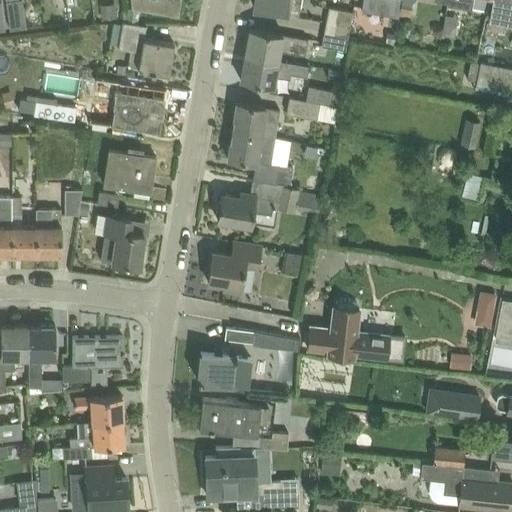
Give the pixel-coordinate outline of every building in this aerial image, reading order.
[(24,26),(20,0),(9,0),(8,0),(3,0),(8,28),(24,26)] [(130,0),(131,6),(178,14),(180,0),(130,0)] [(273,8),(288,11),(288,10),(299,12),(301,0),(254,0),(253,5),(273,8)] [(400,13),(402,0),(362,0),(360,11),(398,16),(398,13),(400,13)] [(447,0),(402,0),(400,13),(410,15),(412,0),(441,0),(447,1),(447,0)] [(447,0),(447,1),(446,3),(449,4),(471,8),(472,5),(487,8),(488,8),(489,0),(447,0)] [(511,0),(489,0),(488,8),(487,8),(486,14),(506,18),(505,26),(511,27),(511,0)] [(100,3),(101,17),(117,16),(116,2),(100,3)] [(323,30),(347,35),(352,9),(328,5),(323,30)] [(130,48),(130,49),(140,51),(138,67),(149,69),(169,72),(174,42),(144,37),(146,23),(122,19),(115,21),(114,23),(112,22),(108,41),(118,43),(118,46),(130,48)] [(308,37),(269,30),(250,26),(245,51),(279,57),(281,48),(305,53),(308,37)] [(345,48),(347,35),(323,30),(321,44),(345,48)] [(385,42),(394,43),(396,33),(387,31),(385,42)] [(240,78),(260,82),(274,85),(275,79),(276,75),(289,77),(290,72),(306,75),(308,64),(279,59),(279,57),(245,51),(240,78)] [(480,62),(470,60),(466,79),(476,81),(480,62)] [(511,66),(480,60),(480,62),(476,81),(475,85),(511,93),(511,89),(511,66)] [(111,123),(140,128),(159,131),(164,97),(118,90),(120,79),(119,79),(120,74),(96,70),(89,119),(111,122),(111,123)] [(338,104),(341,91),(308,84),(306,98),(319,100),(337,104),(338,104)] [(1,92),(6,107),(15,104),(10,89),(1,92)] [(286,111),(317,117),(319,100),(306,98),(289,94),(286,111)] [(76,105),(56,102),(26,97),(20,96),(18,109),(33,112),(33,113),(74,120),(76,105)] [(275,135),(279,107),(236,101),(232,128),(275,135)] [(478,127),(464,124),(459,144),(473,147),(478,127)] [(254,178),(276,182),(280,162),(271,161),(275,135),(232,128),(227,156),(255,160),(252,178),(254,178)] [(0,131),(0,144),(11,145),(11,132),(0,131)] [(156,155),(143,153),(144,146),(127,144),(126,149),(108,146),(102,183),(150,190),(156,155)] [(293,164),(287,163),(280,162),(276,182),(290,184),(293,164)] [(82,184),(85,172),(71,169),(68,182),(82,184)] [(217,219),(251,224),(253,210),(271,212),(271,206),(294,209),(294,206),(319,210),(321,193),(299,190),(299,187),(290,185),(290,184),(276,182),(254,178),(252,192),(240,190),(239,195),(222,192),(219,207),(218,207),(217,214),(218,214),(217,219)] [(80,198),(82,187),(64,187),(64,212),(78,213),(81,198),(80,198)] [(113,202),(116,191),(97,187),(95,199),(113,202)] [(0,252),(12,252),(12,224),(12,223),(11,223),(11,210),(11,195),(2,195),(0,195),(0,252)] [(11,195),(11,210),(21,210),(21,195),(11,195)] [(81,198),(78,213),(86,214),(89,199),(81,198)] [(61,252),(61,206),(36,207),(36,223),(37,223),(37,224),(37,252),(61,252)] [(94,230),(104,232),(100,258),(139,264),(144,233),(129,230),(132,215),(105,211),(105,213),(97,212),(94,230)] [(37,252),(37,224),(12,224),(12,252),(37,252)] [(207,280),(223,282),(222,288),(241,291),(245,266),(258,269),(262,242),(233,237),(230,252),(212,249),(207,280)] [(286,249),(283,269),(300,272),(303,252),(286,249)] [(480,290),(479,298),(483,304),(493,306),(496,293),(480,290)] [(511,321),(511,298),(502,297),(498,319),(511,321)] [(386,356),(389,333),(357,329),(359,307),(357,307),(357,302),(353,300),(349,298),(345,298),(340,298),(336,300),(336,304),(333,304),(330,326),(317,325),(309,331),(307,346),(328,349),(327,351),(354,355),(354,352),(386,356)] [(14,356),(28,356),(28,323),(0,323),(0,353),(0,384),(4,384),(4,383),(4,373),(4,368),(14,368),(14,356)] [(55,324),(28,323),(28,356),(29,356),(28,384),(41,385),(41,356),(55,356),(55,324)] [(252,341),(254,329),(226,326),(224,338),(252,341)] [(72,334),(72,354),(72,363),(62,363),(62,378),(91,378),(92,380),(107,382),(107,363),(123,364),(123,354),(124,354),(124,350),(123,350),(123,334),(72,334)] [(285,347),(297,348),(298,338),(286,336),(285,347)] [(197,379),(236,383),(236,381),(248,383),(252,356),(201,351),(201,352),(202,352),(199,375),(198,374),(197,379)] [(471,354),(451,352),(450,365),(469,367),(471,354)] [(481,392),(428,384),(424,409),(477,417),(481,392)] [(506,408),(505,409),(511,410),(511,390),(509,390),(509,393),(501,391),(497,394),(496,403),(499,406),(506,408)] [(27,391),(27,393),(27,402),(38,401),(38,391),(27,391)] [(121,393),(101,394),(74,396),(74,407),(90,406),(91,419),(91,420),(123,418),(121,393)] [(198,425),(218,427),(255,430),(253,444),(253,445),(269,446),(287,447),(287,440),(295,440),(296,432),(271,429),(274,399),(261,397),(260,402),(202,396),(198,425)] [(366,422),(367,410),(344,408),(343,420),(366,422)] [(124,442),(123,418),(91,420),(91,419),(77,420),(77,435),(69,435),(70,445),(62,446),(63,455),(86,455),(111,454),(111,443),(124,442)] [(0,438),(21,435),(21,420),(0,421),(0,438)] [(511,437),(506,437),(508,427),(496,426),(495,437),(492,436),(490,456),(511,459),(511,458),(511,437)] [(7,443),(0,443),(0,455),(8,455),(7,443)] [(432,462),(463,465),(465,446),(434,443),(432,462)] [(298,476),(280,476),(280,479),(270,480),(269,446),(253,445),(253,444),(239,446),(238,444),(216,445),(216,454),(205,454),(207,495),(259,493),(260,507),(280,506),(299,506),(298,476)] [(324,451),(322,473),(340,474),(342,453),(324,451)] [(511,481),(498,480),(499,468),(463,465),(432,462),(423,461),(421,477),(430,478),(429,491),(429,492),(429,493),(429,495),(430,496),(431,498),(432,499),(434,500),(436,501),(458,503),(457,505),(510,510),(511,504),(511,503),(511,481)] [(87,506),(87,507),(108,506),(128,504),(126,476),(113,477),(112,463),(85,464),(85,469),(69,470),(71,507),(87,506)] [(0,505),(0,511),(36,511),(35,499),(35,477),(16,480),(18,504),(0,505)] [(316,505),(330,507),(332,497),(317,495),(316,505)] [(57,511),(57,498),(37,499),(37,511),(57,511)]
